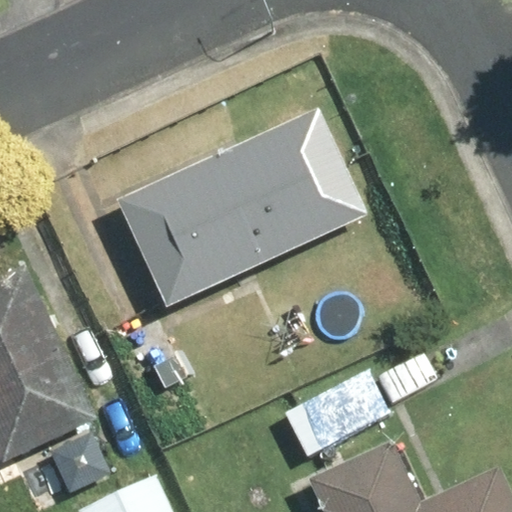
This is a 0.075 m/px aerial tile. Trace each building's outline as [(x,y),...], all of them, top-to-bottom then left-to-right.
[(118,206),(169,315),(374,218),(322,109),(118,206)] [(0,463),(1,466),(95,421),(23,268),(0,278),(0,463)] [(307,460),(392,416),(370,373),(285,416),(307,460)] [(400,445),(312,486),(324,511),(511,511),(511,492),(501,470),(427,504),(400,445)] [(173,511),(159,481),(93,511),(173,511)]
